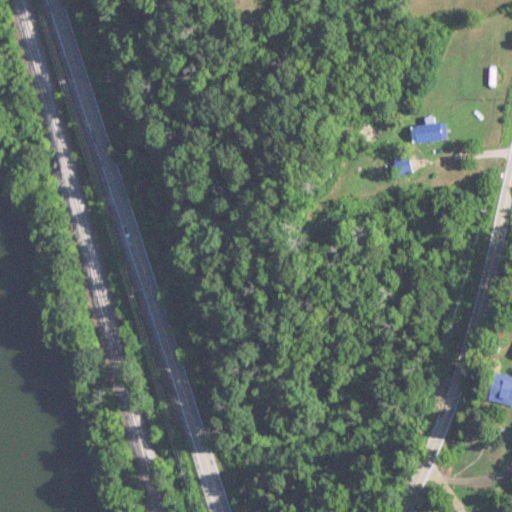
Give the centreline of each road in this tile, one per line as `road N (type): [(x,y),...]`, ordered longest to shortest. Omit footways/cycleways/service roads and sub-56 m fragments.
road 1 (secondary): [(225,511),(56,0)]
road 2 (residential): [(403,511),(474,327),(511,170)]
